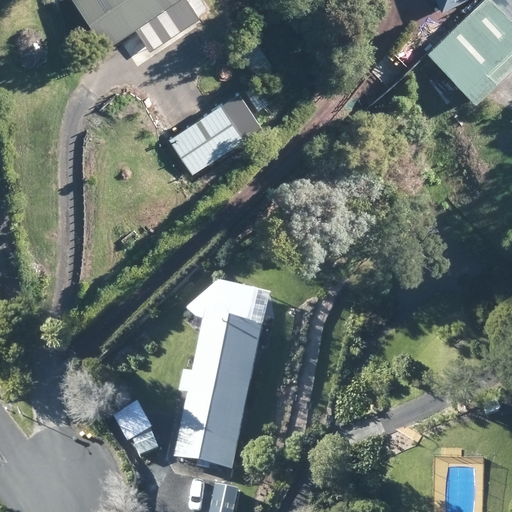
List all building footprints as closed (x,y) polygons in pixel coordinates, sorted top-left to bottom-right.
[(152,50),(202,17),(190,0),(78,0),(109,47),(113,45),(138,29),(152,50)] [(487,0),(433,53),(480,102),(511,70),(511,15),(501,4),(505,0),(487,0)] [(438,0),(444,11),(466,0),(438,0)] [(32,24),(41,32),(46,26),(38,19),(32,24)] [(278,62),(256,31),(238,44),(260,74),(278,62)] [(428,46),(410,31),(392,52),(411,68),(428,46)] [(248,90),(261,110),(274,102),(261,81),(248,90)] [(459,122),(471,110),(461,100),(468,92),(456,81),(449,88),(459,98),(447,110),(459,122)] [(195,173),(265,125),(242,91),(212,110),(171,139),(195,173)] [(180,460),(236,471),(267,314),(214,303),(200,375),(187,373),(183,393),(194,395),(180,460)] [(286,370),(280,364),(271,364),(266,371),(266,379),(272,385),(281,384),(287,378),(286,370)] [(489,417),(506,412),(503,402),(486,407),(489,417)]
